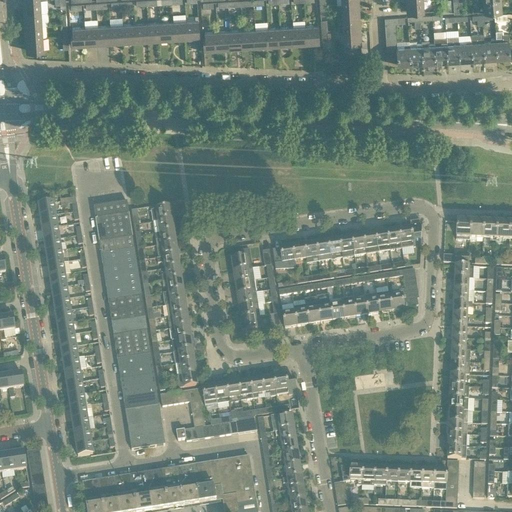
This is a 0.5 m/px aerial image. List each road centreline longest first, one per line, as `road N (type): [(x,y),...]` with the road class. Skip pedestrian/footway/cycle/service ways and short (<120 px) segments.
road 1 (unclassified): [(301,350),(424,323),(434,214),(416,205),(211,240)]
road 2 (secondary): [(487,123),(63,109)]
road 3 (residential): [(6,73),(380,87)]
road 4 (unclassified): [(125,468),(88,210),(93,183),(112,180)]
road 5 (tertiary): [(50,429),(9,176)]
road 6 (unclassified): [(301,350),(230,359),(221,350),(211,240)]
road 7 (unclassified): [(125,468),(252,447),(265,511)]
road 8 (unclassified): [(330,511),(301,350)]
road 9 (residential): [(380,87),(511,85)]
